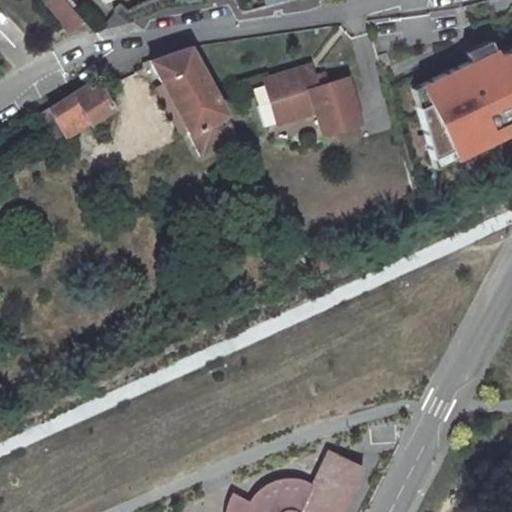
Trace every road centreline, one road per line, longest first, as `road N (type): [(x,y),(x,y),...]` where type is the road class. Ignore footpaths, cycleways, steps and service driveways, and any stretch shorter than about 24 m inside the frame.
road 1 (residential): [(0,90),(91,44),(298,0)]
road 2 (residential): [(511,265),(390,511)]
